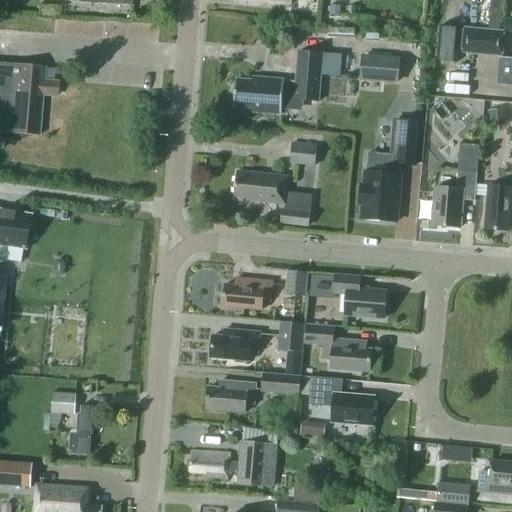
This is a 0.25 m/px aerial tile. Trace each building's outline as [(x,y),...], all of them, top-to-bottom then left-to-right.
[(500,29),(502,0),(491,0),(489,29),(500,29)] [(331,14),(339,15),(340,7),(332,6),(331,14)] [(460,27),(440,25),(437,61),(457,63),(460,27)] [(461,54),(502,57),(505,31),(464,27),(461,54)] [(284,82),(284,80),(263,78),(263,82),(236,80),(234,107),(250,108),(250,112),(282,114),(282,109),(302,110),(303,100),(319,101),(323,53),(299,51),(296,83),(284,82)] [(401,60),(364,57),(363,78),(399,81),(401,60)] [(0,62),(0,132),(38,135),(42,94),(50,95),(51,81),(43,81),(44,66),(5,63),(0,62)] [(443,105),(434,113),(442,122),(451,114),(443,105)] [(489,112),(491,128),(507,126),(505,110),(489,112)] [(393,156),(392,164),(401,165),(416,166),(419,122),(395,120),(393,156)] [(290,164),(316,166),(318,145),(293,142),(290,164)] [(479,146),(461,144),(459,160),(478,162),(479,146)] [(361,187),(360,203),(364,203),(362,219),(396,222),(400,174),(401,165),(392,164),(393,156),(368,154),(366,171),(365,187),(361,187)] [(281,223),(309,226),(312,195),(287,192),(289,177),(237,171),(234,197),(247,199),(247,200),(285,205),(284,210),(283,210),(281,223)] [(458,171),(457,189),(436,187),(433,225),(460,228),(463,200),(475,201),(477,173),(458,171)] [(485,229),(509,232),(511,197),(511,187),(489,186),(485,229)] [(0,244),(26,249),(32,215),(0,209),(0,244)] [(286,294),(305,296),(308,273),(288,271),(286,294)] [(346,316),(384,319),(386,291),(359,289),(360,277),(336,275),(334,293),(348,294),(346,316)] [(271,301),(272,282),(237,278),(236,286),(225,284),(223,306),(262,310),(263,300),(271,301)] [(324,327),(325,319),(310,318),(309,325),(324,327)] [(282,321),(278,350),(303,353),(306,324),(282,321)] [(331,369),(370,372),(372,350),(366,349),(367,342),(333,339),(334,327),(307,325),(305,343),(325,345),(323,359),(332,359),(331,369)] [(258,353),(260,333),(224,329),(224,337),(213,336),(211,357),(250,361),(251,352),(258,353)] [(262,391),(301,395),(302,376),(263,373),(262,391)] [(332,422),(372,425),(374,397),(341,395),(342,380),(312,378),(310,404),(334,406),(332,422)] [(254,405),(255,384),(220,381),(219,388),(208,387),(206,409),(245,413),(246,404),(254,405)] [(52,413),(76,414),(77,394),(53,393),(52,413)] [(70,454),(90,455),(93,406),(82,406),(82,415),(79,415),(78,433),(71,433),(70,454)] [(301,425),(301,434),(324,435),(324,425),(301,425)] [(230,461),(231,454),(193,451),(191,471),(208,472),(207,477),(229,478),(230,472),(240,472),(239,483),(267,485),(269,462),(276,462),(278,444),(242,442),(241,462),(230,461)] [(0,461),(0,484),(30,487),(32,464),(0,461)] [(511,462),(493,461),(491,473),(480,471),(478,491),(511,494),(511,462)] [(470,487),(439,484),(438,493),(438,501),(468,504),(470,487)] [(38,487),(36,511),(102,511),(103,506),(87,505),(88,491),(38,487)] [(285,511),(318,511),(319,503),(279,499),(278,511),(285,511)]
